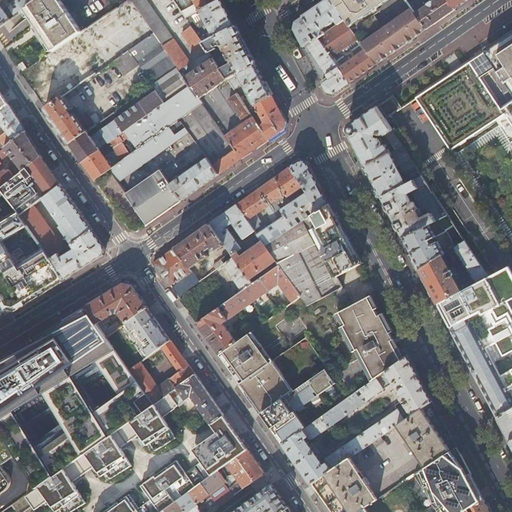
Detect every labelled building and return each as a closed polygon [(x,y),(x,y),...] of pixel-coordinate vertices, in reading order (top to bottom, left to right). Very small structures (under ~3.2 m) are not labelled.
[(5,7),(8,5),(16,15),(25,9),(37,0),(0,0),(0,26),(13,18),(5,7)] [(82,32),(60,0),(37,0),(25,9),(54,51),(80,33),(82,32)] [(149,0),(145,0),(136,6),(155,33),(179,67),(180,70),(191,62),(174,38),(173,39),(163,25),(164,20),(149,0)] [(186,0),(174,0),(187,17),(194,13),(186,0)] [(236,25),(222,0),(218,0),(200,10),(194,13),(187,17),(192,25),(194,28),(200,25),(207,21),(212,30),(204,34),(200,36),(204,42),(236,25)] [(218,0),(194,0),(200,10),(218,0)] [(338,24),(345,19),(331,0),(326,0),(303,16),(317,37),(318,38),(325,33),(323,29),(329,25),(329,26),(332,24),(331,23),(335,20),(338,24)] [(331,0),(345,19),(358,39),(366,50),(376,65),(426,29),(415,13),(412,8),(384,27),(375,14),(380,11),(378,8),(389,0),(331,0)] [(455,9),(449,0),(433,0),(431,0),(427,3),(427,5),(415,13),(426,29),(455,9)] [(468,0),(449,0),(455,9),(468,0)] [(317,37),(303,16),(296,21),(294,29),(303,46),(317,37)] [(341,51),(358,39),(345,19),(338,24),(325,33),(318,38),(337,65),(346,58),(341,51)] [(209,50),(204,42),(200,36),(194,28),(192,25),(183,32),(200,56),(209,50)] [(194,28),(200,36),(204,34),(200,25),(194,28)] [(256,64),(236,25),(204,42),(209,50),(214,58),(228,78),(256,64)] [(511,31),(488,48),(484,51),(499,73),(505,69),(507,71),(502,74),(502,75),(502,77),(503,79),(504,79),(506,79),(510,77),(511,79),(505,83),(511,92),(511,102),(502,109),(506,115),(511,110),(511,31)] [(179,67),(155,33),(113,61),(123,75),(138,64),(154,85),(179,67)] [(339,68),(337,65),(318,38),(317,37),(303,46),(312,63),(317,60),(327,74),(328,77),(322,81),(327,92),(334,94),(349,83),(339,68)] [(349,83),(376,65),(366,50),(339,68),(349,83)] [(46,56),(42,59),(48,67),(52,64),(46,56)] [(200,98),(228,78),(214,58),(203,66),(204,69),(200,72),(198,69),(186,78),(191,85),(200,98)] [(506,115),(502,109),(470,62),(416,98),(451,151),(495,122),(506,115)] [(272,95),(256,64),(228,78),(235,89),(244,84),(251,97),(246,100),(244,95),(241,97),(248,108),(272,95)] [(186,78),(180,70),(179,67),(154,85),(157,90),(92,137),(88,131),(71,144),(83,162),(112,142),(119,136),(126,132),(132,127),(130,125),(132,123),(134,126),(150,115),(147,111),(153,107),(155,111),(191,85),(186,78)] [(204,103),(200,98),(191,85),(155,111),(150,115),(134,126),(132,127),(126,132),(138,149),(145,144),(181,119),(204,103)] [(0,113),(10,105),(0,90),(0,113)] [(269,139),(248,108),(241,97),(238,93),(230,99),(246,123),(233,132),(221,115),(224,112),(214,98),(204,104),(211,113),(242,158),(269,139)] [(65,95),(46,108),(71,144),(88,131),(97,125),(89,113),(79,120),(76,114),(78,113),(65,95)] [(281,111),(272,95),(248,108),(269,139),(285,129),(286,121),(281,111)] [(393,96),(379,106),(387,119),(402,108),(393,96)] [(27,132),(10,105),(0,113),(0,127),(3,125),(7,131),(0,137),(0,144),(4,150),(6,148),(27,132)] [(351,126),(349,133),(362,158),(366,166),(404,147),(378,107),(351,126)] [(220,174),(242,158),(211,113),(188,129),(205,153),(220,174)] [(188,129),(181,119),(145,144),(168,178),(205,153),(188,129)] [(42,156),(27,132),(6,148),(8,151),(6,153),(8,155),(10,153),(12,156),(11,157),(13,160),(10,162),(14,167),(8,172),(6,170),(0,174),(0,188),(0,189),(42,156)] [(119,136),(112,142),(113,144),(116,147),(123,142),(119,136)] [(112,142),(83,162),(96,180),(118,164),(115,160),(112,162),(111,165),(103,152),(104,151),(105,153),(112,148),(110,146),(113,144),(112,142)] [(123,161),(132,154),(130,152),(126,145),(123,142),(116,147),(115,148),(123,161)] [(118,164),(96,180),(114,206),(128,195),(127,194),(161,170),(168,179),(168,178),(145,144),(138,149),(139,149),(132,154),(123,161),(118,164)] [(404,147),(366,166),(383,197),(407,185),(398,168),(401,167),(410,183),(423,176),(404,147)] [(220,174),(205,153),(168,178),(168,179),(183,200),(220,174)] [(0,243),(3,241),(29,226),(22,216),(35,206),(44,198),(62,185),(42,156),(0,189),(17,210),(0,220),(0,243)] [(329,203),(327,198),(330,196),(328,192),(320,178),(315,168),(312,170),(308,162),(300,160),(291,166),(303,185),(308,192),(319,210),(329,203)] [(258,190),(273,211),(278,207),(274,201),(283,195),(285,198),(298,189),(303,185),(291,166),(258,190)] [(139,231),(183,200),(168,179),(161,170),(127,194),(128,195),(114,206),(131,230),(139,231)] [(404,238),(449,216),(423,176),(410,183),(407,185),(383,197),(404,238)] [(94,230),(62,185),(44,198),(62,224),(59,226),(61,230),(63,229),(69,237),(74,244),(94,230)] [(303,185),(298,189),(304,195),(308,192),(303,185)] [(237,205),(254,228),(262,222),(256,214),(266,207),(271,214),(274,212),(273,211),(258,190),(237,205)] [(283,212),(286,215),(294,227),(300,223),(296,218),(299,216),(303,221),(310,216),(307,211),(310,209),(313,214),(319,210),(308,192),(304,195),(282,209),(281,208),(274,213),(277,217),(283,212)] [(62,224),(44,198),(35,206),(55,234),(61,230),(59,226),(62,224)] [(303,221),(300,223),(294,227),(282,234),(277,237),(266,245),(277,260),(280,265),(302,295),(309,305),(339,289),(334,278),(361,263),(329,203),(319,210),(313,214),(310,216),(303,221)] [(244,238),(255,230),(254,228),(237,205),(210,223),(225,244),(231,252),(234,257),(250,279),(277,260),(266,245),(263,240),(241,255),(238,251),(242,248),(226,226),(232,222),(244,238)] [(35,206),(22,216),(29,226),(45,248),(52,259),(59,254),(66,249),(61,242),(55,234),(35,206)] [(258,234),(263,240),(266,245),(277,237),(275,233),(279,230),(282,234),(294,227),(286,215),(258,234)] [(404,238),(420,269),(443,254),(445,253),(439,242),(435,244),(434,243),(432,241),(432,240),(434,239),(435,240),(438,239),(437,237),(447,231),(455,246),(465,240),(449,216),(404,238)] [(225,244),(210,223),(154,263),(170,285),(185,275),(187,277),(189,275),(188,273),(192,270),(190,268),(208,255),(206,251),(208,250),(210,252),(213,250),(213,249),(215,247),(217,249),(223,245),(224,246),(225,244)] [(106,247),(94,230),(74,244),(73,244),(75,248),(75,251),(70,250),(69,251),(68,253),(62,257),(59,254),(52,259),(64,279),(105,255),(106,247)] [(73,244),(74,244),(69,237),(61,242),(66,249),(73,244)] [(454,247),(478,283),(489,278),(465,240),(455,246),(454,247)] [(3,241),(0,243),(0,297),(6,308),(14,309),(64,279),(52,259),(45,248),(18,265),(3,241)] [(224,264),(234,257),(231,252),(221,259),(214,265),(217,269),(224,264)] [(420,269),(438,304),(462,291),(456,280),(460,277),(455,269),(452,271),(443,254),(420,269)] [(253,283),(250,279),(234,257),(224,264),(243,291),(253,283)] [(302,295),(280,265),(253,283),(243,291),(232,298),(197,323),(220,354),(237,342),(224,322),(280,283),(293,301),(302,295)] [(194,273),(173,288),(179,297),(200,281),(194,273)] [(438,304),(452,329),(471,320),(511,397),(511,298),(499,273),(489,278),(478,283),(462,291),(438,304)] [(126,323),(148,307),(132,284),(125,283),(86,307),(98,324),(101,322),(114,314),(115,315),(118,312),(126,323)] [(373,295),(369,297),(376,309),(380,307),(373,295)] [(374,380),(403,360),(392,341),(395,340),(392,333),(382,315),(380,316),(376,309),(369,297),(340,313),(346,325),(344,327),(357,351),(359,350),(374,380)] [(135,378),(130,370),(112,344),(107,337),(100,327),(98,324),(86,307),(0,359),(0,429),(16,455),(37,488),(154,405),(153,404),(135,378)] [(163,348),(172,341),(148,307),(126,323),(131,330),(128,332),(135,342),(138,340),(149,357),(157,351),(159,350),(163,348)] [(337,315),(343,327),(344,327),(346,325),(340,313),(337,315)] [(382,315),(392,333),(396,331),(386,313),(382,315)] [(511,409),(511,397),(471,320),(452,329),(498,418),(511,409)] [(100,327),(107,337),(121,327),(117,322),(108,328),(106,324),(103,325),(100,327)] [(354,353),(356,351),(357,351),(344,327),(343,327),(341,328),(354,353)] [(271,362),(273,360),(253,331),(250,332),(271,362)] [(249,333),(237,342),(220,354),(240,383),(271,362),(250,332),(249,333)] [(403,360),(405,358),(395,340),(392,341),(403,360)] [(154,405),(169,394),(196,375),(172,341),(163,348),(167,354),(175,365),(180,372),(159,387),(142,362),(130,370),(135,378),(153,404),(154,405)] [(356,351),(372,381),(374,380),(359,350),(357,351),(356,351)] [(174,366),(175,365),(167,354),(166,355),(174,366)] [(351,457),(374,441),(381,436),(398,425),(434,401),(410,355),(405,358),(403,360),(374,380),(372,381),(349,397),(303,430),(283,444),(311,484),(351,457)] [(294,391),(273,360),(271,362),(240,383),(262,413),(294,391)] [(333,385),(336,383),(326,368),(294,391),(262,413),(283,444),(303,430),(289,409),(293,407),(296,411),(315,398),(320,395),(328,389),(333,385)] [(169,394),(178,406),(179,406),(192,397),(207,418),(204,419),(206,422),(207,422),(209,421),(211,424),(224,415),(196,375),(169,394)] [(176,408),(178,406),(169,394),(154,405),(37,488),(25,496),(32,506),(34,507),(36,510),(48,501),(56,511),(57,511),(61,510),(62,511),(72,511),(86,503),(72,479),(94,464),(103,476),(108,473),(111,479),(132,466),(119,445),(138,431),(148,445),(151,443),(157,451),(169,443),(167,439),(175,435),(162,414),(174,405),(176,408)] [(457,446),(434,401),(398,425),(426,466),(430,464),(457,446)] [(510,440),(511,439),(511,409),(498,418),(510,440)] [(161,511),(165,510),(177,501),(189,492),(202,482),(218,471),(227,465),(249,450),(224,415),(211,424),(218,433),(194,450),(202,461),(187,473),(178,460),(142,486),(154,504),(142,511),(130,495),(105,511),(161,511)] [(0,493),(2,492),(4,490),(7,486),(7,484),(8,480),(7,476),(0,465),(0,464),(16,455),(0,429),(0,493)] [(385,441),(381,436),(374,441),(378,446),(385,441)] [(485,498),(457,446),(430,464),(426,466),(415,474),(439,511),(463,511),(469,509),(473,506),(485,498)] [(265,474),(249,450),(227,465),(240,482),(230,488),(218,471),(202,482),(213,497),(219,507),(265,474)] [(351,457),(311,484),(330,511),(357,511),(366,506),(378,498),(351,457)] [(213,497),(202,482),(189,492),(198,504),(208,496),(210,499),(213,497)] [(264,511),(282,511),(289,507),(272,484),(233,511),(259,511),(263,509),(264,511)] [(198,504),(189,492),(177,501),(185,511),(187,511),(198,504)] [(25,496),(13,505),(17,511),(23,511),(32,506),(25,496)] [(492,511),(485,498),(473,506),(475,511),(474,511),(470,511),(469,509),(463,511),(492,511)] [(185,511),(177,501),(165,510),(166,511),(185,511)]
